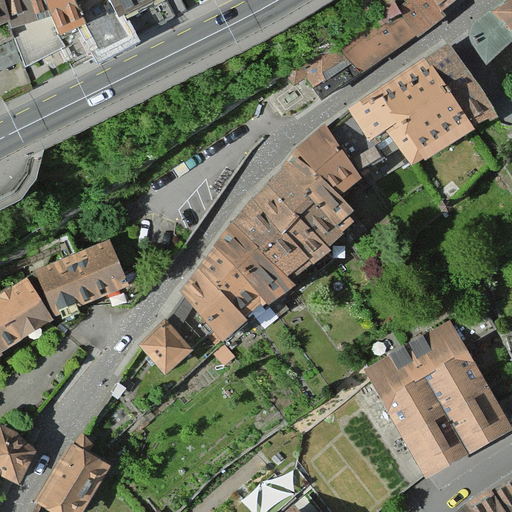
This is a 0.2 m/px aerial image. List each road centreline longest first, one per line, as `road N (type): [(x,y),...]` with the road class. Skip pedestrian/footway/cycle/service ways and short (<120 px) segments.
road 1 (residential): [(450,27),(268,153),(76,409),(21,511)]
road 2 (secondary): [(0,141),(279,0)]
